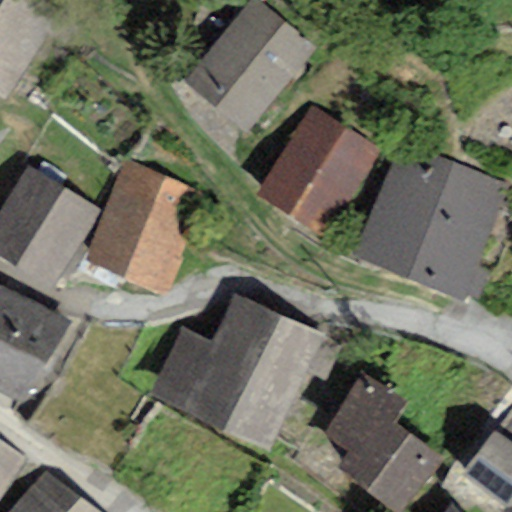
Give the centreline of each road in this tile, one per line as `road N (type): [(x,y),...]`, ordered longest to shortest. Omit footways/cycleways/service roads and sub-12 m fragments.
road 1 (residential): [(0,281),(53,303),(121,308),(249,288),(444,325),(511,365)]
road 2 (residential): [(0,422),(110,511)]
